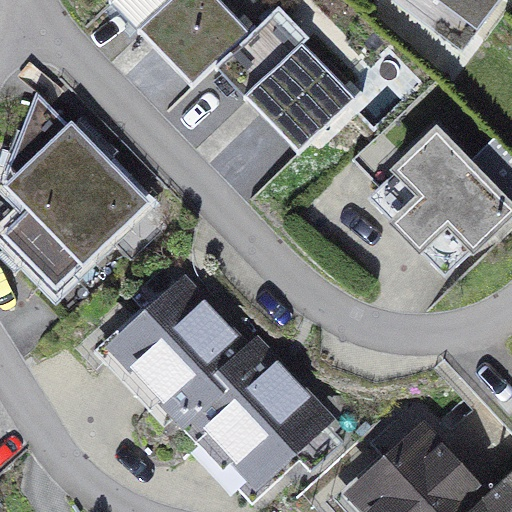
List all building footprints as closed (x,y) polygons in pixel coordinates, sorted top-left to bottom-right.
[(211,0),(104,0),(88,13),(163,104),(243,38),(211,0)] [(511,1),(511,0),(386,0),(461,62),(511,1)] [(296,50),(234,105),(285,162),(347,108),(296,50)] [(59,122),(0,171),(0,216),(56,284),(137,216),(59,122)] [(493,212),(423,136),(371,184),(390,205),(367,225),(398,258),(419,239),(439,261),(493,212)] [(186,286),(95,366),(224,511),(234,511),(320,437),(186,286)] [(511,511),(511,508),(432,420),(338,504),(344,511),(511,511)]
